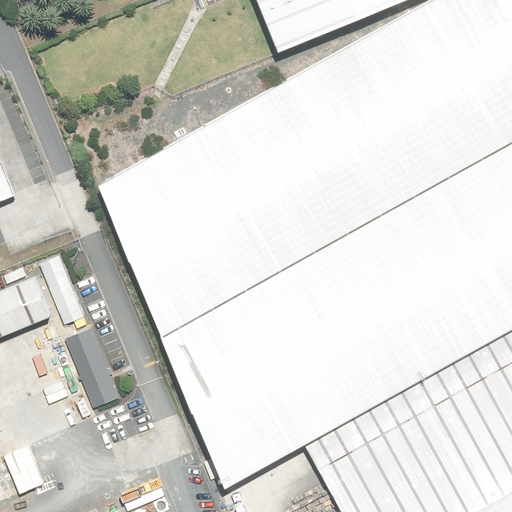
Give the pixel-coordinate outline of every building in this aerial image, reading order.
[(511,511),(511,0),(428,0),(103,181),(226,488),(306,443),(310,451),(343,511),(511,511)] [(263,0),(282,45),(382,0),(263,0)] [(50,238),(29,247),(54,310),(75,301),(50,238)] [(24,274),(0,284),(0,329),(40,314),(24,274)] [(80,314),(56,324),(86,398),(109,389),(80,314)]
